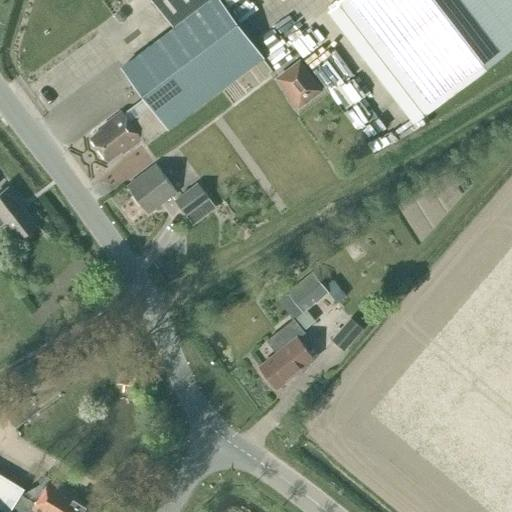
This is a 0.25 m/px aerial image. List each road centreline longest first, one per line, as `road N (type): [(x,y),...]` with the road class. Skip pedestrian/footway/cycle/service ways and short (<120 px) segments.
road 1 (tertiary): [(218,436),(188,397),(127,263),(0,94)]
road 2 (track): [(190,291),(511,102)]
road 3 (tertiary): [(326,511),(218,436)]
